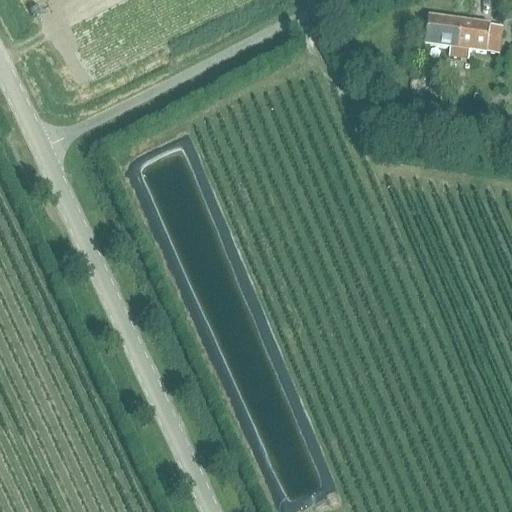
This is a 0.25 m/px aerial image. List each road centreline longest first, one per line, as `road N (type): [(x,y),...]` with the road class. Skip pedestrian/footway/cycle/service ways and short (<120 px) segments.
road 1 (tertiary): [(209,511),(40,148)]
road 2 (unclassified): [(40,148),(332,0)]
